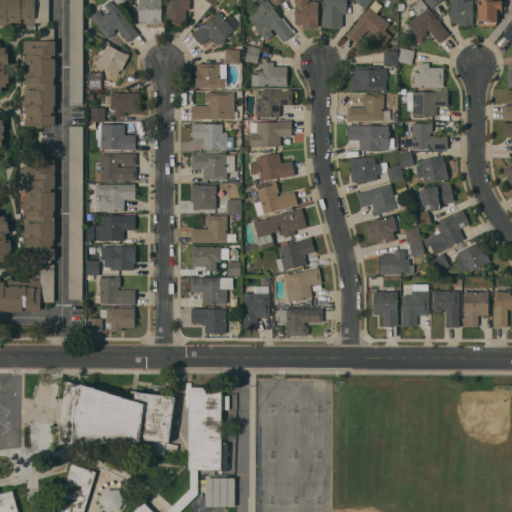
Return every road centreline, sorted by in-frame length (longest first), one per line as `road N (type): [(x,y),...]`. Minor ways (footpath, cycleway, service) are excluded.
road 1 (tertiary): [(511,359),(0,358)]
road 2 (residential): [(322,66),(324,162),(351,279),(349,361)]
road 3 (residential): [(165,66),(164,360)]
road 4 (residential): [(481,67),(475,164),(511,236)]
